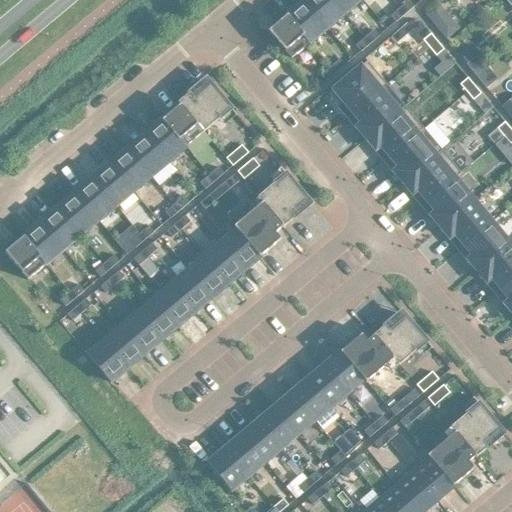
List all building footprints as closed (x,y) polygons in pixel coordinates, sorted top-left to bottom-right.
[(289,8),(312,35),(329,20),(312,0),(295,0),(295,1),(295,2),(289,8)] [(312,0),(329,20),(347,5),(342,0),(312,0)] [(445,0),(427,0),(425,2),(448,31),(462,20),(445,0)] [(407,7),(402,1),(392,8),(398,14),(407,7)] [(289,8),(270,23),(293,50),(312,35),(289,8)] [(402,21),(393,28),(398,34),(407,27),(402,21)] [(376,22),(367,30),(372,36),(381,28),(376,22)] [(432,40),(439,33),(433,26),(425,32),(432,40)] [(372,36),(367,30),(358,38),(363,44),(372,36)] [(446,41),(439,33),(432,40),(438,48),(446,41)] [(474,36),(461,47),(468,56),(480,46),(481,44),(474,36)] [(480,46),(468,56),(480,70),(492,60),(480,46)] [(341,51),(332,59),(337,65),(346,58),(341,51)] [(345,93),(355,104),(382,81),(383,82),(389,76),(369,53),(331,85),(341,97),(345,93)] [(337,65),(332,59),(323,67),(328,73),(337,65)] [(180,94),(182,97),(205,124),(233,101),(237,107),(238,107),(208,70),(207,71),(211,74),(194,88),(191,84),(180,94)] [(462,76),(469,84),(477,78),(470,70),(462,76)] [(477,78),(469,84),(475,92),(483,85),(477,78)] [(359,119),(368,130),(401,103),(400,103),(383,82),(382,81),(355,104),(364,115),(359,119)] [(483,85),(475,92),(487,106),(495,99),(483,85)] [(511,90),(503,98),(511,108),(511,90)] [(165,111),(188,139),(205,124),(182,97),(165,111)] [(382,137),(392,148),(419,125),(420,126),(426,121),(406,97),(400,103),(401,103),(368,130),(378,141),(382,137)] [(147,125),(170,153),(188,139),(165,111),(158,117),(157,116),(147,125)] [(499,120),(506,128),(511,123),(511,119),(507,114),(499,120)] [(499,120),(490,128),(497,136),(506,128),(499,120)] [(130,141),(153,168),(170,153),(147,125),(136,134),(137,135),(130,141)] [(396,163),(405,174),(438,147),(437,147),(420,126),(419,125),(392,148),(401,159),(396,163)] [(244,137),(236,143),(242,151),(250,144),(244,137)] [(112,155),(135,183),(153,168),(130,141),(123,146),(122,146),(112,155)] [(419,181),(429,192),(456,169),(457,170),(463,165),(443,141),(437,147),(438,147),(405,174),(415,185),(419,181)] [(242,151),(236,143),(228,150),(234,158),(242,151)] [(255,150),(247,157),(253,164),(261,158),(255,150)] [(102,164),(95,170),(118,197),(135,183),(112,155),(101,164),(102,164)] [(253,164),(247,157),(239,163),(246,171),(253,164)] [(221,158),(212,166),(217,172),(226,165),(221,158)] [(260,189),(265,194),(284,218),(284,219),(285,219),(296,209),(293,206),(306,195),(309,192),(312,196),(313,195),(282,159),(282,160),(282,161),(282,160),(287,166),(259,189),(260,189)] [(217,172),(212,166),(203,174),(208,180),(217,172)] [(236,166),(228,173),(233,179),(241,172),(236,166)] [(433,207),(442,218),(474,192),(457,170),(456,169),(429,192),(438,203),(433,207)] [(87,175),(77,184),(100,212),(118,197),(95,170),(88,176),(87,175)] [(228,173),(219,179),(225,186),(233,179),(228,173)] [(219,179),(211,186),(217,192),(225,186),(219,179)] [(67,194),(60,199),(83,227),(100,212),(77,184),(66,193),(67,194)] [(217,192),(211,186),(202,194),(207,200),(217,192)] [(186,188),(177,195),(182,202),(191,194),(186,188)] [(456,225),(466,236),(493,214),(474,192),(442,218),(452,230),(456,225)] [(236,218),(239,221),(240,220),(263,248),(283,231),(278,224),(284,219),(284,218),(265,194),(236,218)] [(182,202),(177,195),(168,203),(173,209),(182,202)] [(53,204),(42,213),(65,241),(83,227),(60,199),(53,205),(53,204)] [(187,206),(178,214),(183,220),(193,212),(187,206)] [(32,223),(25,229),(48,256),(65,241),(42,213),(31,222),(32,223)] [(183,220),(178,214),(169,222),(174,228),(183,220)] [(470,252),(479,263),(511,236),(511,235),(493,214),(466,236),(475,247),(470,252)] [(151,217),(142,225),(147,231),(156,223),(151,217)] [(240,220),(239,221),(223,234),(246,261),(263,248),(240,220)] [(147,231),(142,225),(133,232),(138,239),(147,231)] [(25,229),(7,244),(30,271),(48,256),(25,229)] [(154,234),(145,242),(150,248),(159,240),(154,234)] [(223,234),(207,248),(230,275),(246,261),(223,234)] [(493,270),(503,281),(511,272),(511,234),(511,235),(511,236),(479,263),(489,274),(493,270)] [(150,248),(145,242),(136,249),(141,256),(150,249),(150,248)] [(116,246),(107,254),(112,260),(121,252),(116,246)] [(207,248),(190,262),(213,289),(230,275),(207,248)] [(141,256),(141,257),(152,270),(161,262),(150,249),(141,256)] [(112,260),(107,254),(98,262),(103,268),(112,260)] [(121,262),(112,270),(117,276),(126,268),(121,262)] [(190,262),(174,276),(197,303),(213,289),(190,262)] [(117,276),(112,270),(103,277),(108,283),(117,276)] [(507,296),(511,301),(511,272),(503,281),(511,292),(507,296)] [(81,276),(72,283),(77,289),(86,282),(81,276)] [(174,276),(157,290),(180,317),(197,303),(174,276)] [(77,289),(72,283),(63,291),(68,297),(77,289)] [(88,290),(79,297),(84,303),(93,296),(88,290)] [(157,290),(141,304),(163,331),(180,317),(157,290)] [(84,303),(79,297),(70,305),(75,311),(84,303)] [(375,327),(376,327),(396,351),(400,356),(400,357),(428,334),(433,339),(432,340),(433,340),(434,339),(403,303),(403,304),(406,307),(390,321),(387,317),(375,327)] [(141,304),(124,317),(147,345),(163,331),(141,304)] [(124,317),(107,331),(130,359),(147,345),(124,317)] [(343,343),(366,370),(365,371),(367,374),(396,351),(376,327),(375,327),(369,333),(363,326),(343,343)] [(130,359),(107,331),(90,346),(113,373),(130,359)] [(326,357),(349,384),(365,371),(366,370),(343,343),(326,357)] [(310,371),(333,398),(349,384),(326,357),(310,371)] [(434,364),(426,370),(432,378),(440,371),(434,364)] [(432,378),(426,370),(418,377),(425,384),(432,378)] [(293,385),(316,412),(333,398),(310,371),(293,385)] [(445,377),(437,383),(444,391),(451,385),(445,377)] [(416,381),(408,388),(413,394),(421,387),(416,381)] [(444,391),(437,383),(429,390),(436,398),(444,391)] [(277,399),(300,426),(316,412),(293,385),(277,399)] [(408,388),(400,395),(405,401),(413,394),(408,388)] [(453,419),(457,424),(477,448),(478,449),(489,439),(486,435),(499,424),(502,422),(505,426),(506,425),(475,389),(474,390),(475,390),(480,396),(452,419),(453,419)] [(426,393),(418,400),(423,406),(431,399),(426,393)] [(405,401),(400,395),(392,401),(397,408),(405,401)] [(260,413),(283,440),(300,426),(277,399),(260,413)] [(418,400),(410,406),(415,412),(423,406),(418,400)] [(415,412),(410,406),(402,413),(407,419),(415,412)] [(384,408),(375,415),(380,421),(390,414),(384,408)] [(244,426),(266,454),(283,440),(260,413),(244,426)] [(380,421),(375,415),(366,423),(371,429),(380,421)] [(394,419),(385,427),(390,433),(399,425),(394,419)] [(432,451),(432,450),(455,477),(475,460),(470,454),(477,448),(457,424),(429,448),(432,451)] [(227,440),(250,468),(266,454),(244,426),(227,440)] [(344,427),(335,435),(342,443),(351,435),(344,427)] [(390,433),(385,427),(376,435),(381,441),(390,433)] [(351,435),(342,443),(347,449),(356,442),(351,435)] [(227,440),(210,455),(232,482),(250,468),(227,440)] [(347,449),(342,443),(333,451),(338,457),(347,449)] [(361,447),(352,455),(357,461),(358,460),(363,456),(366,453),(361,447)] [(416,464),(439,491),(455,477),(432,450),(432,451),(416,464)] [(357,461),(352,455),(343,462),(348,469),(357,461)] [(363,456),(358,460),(363,466),(368,462),(363,456)] [(318,463),(309,471),(314,477),(323,469),(318,463)] [(399,478),(422,505),(439,491),(416,464),(399,478)] [(314,477),(309,471),(300,479),(305,485),(314,477)] [(328,475),(319,482),(324,489),(333,481),(328,475)] [(383,492),(399,511),(413,511),(422,505),(399,478),(383,492)] [(324,489),(319,482),(310,490),(315,496),(324,489)] [(285,491),(276,499),(281,505),(290,497),(285,491)] [(366,506),(371,511),(399,511),(383,492),(366,506)] [(272,511),(281,505),(276,499),(267,506),(271,511),(272,511)] [(263,511),(256,503),(246,510),(247,511),(263,511)] [(295,503),(286,510),(287,511),(296,511),(300,509),(295,503)]
